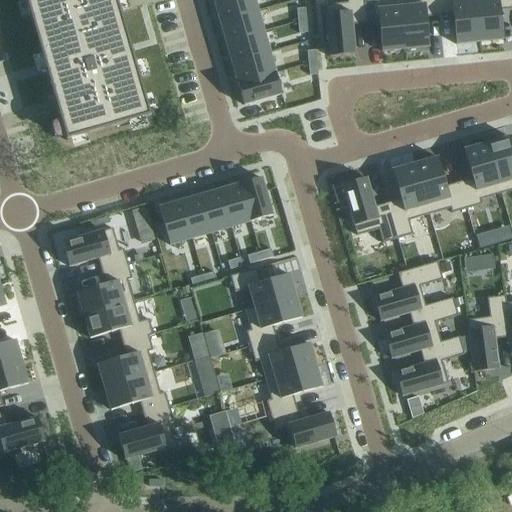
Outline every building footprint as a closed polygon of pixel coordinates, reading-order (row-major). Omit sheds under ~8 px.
[(123,0),(34,0),(69,120),(154,96),(123,0)] [(254,0),(216,0),(213,1),(219,22),(257,11),(254,0)] [(349,0),(350,4),(325,6),(327,32),(330,57),(355,55),(352,25),(365,24),(362,0),(349,0)] [(378,0),(362,0),(365,24),(378,22),(381,52),(405,50),(400,0),(387,0),(378,1),(378,0)] [(400,0),(405,50),(429,47),(426,17),(439,16),(437,0),(400,0)] [(437,0),(439,16),(452,15),(455,44),(479,42),(475,0),(437,0)] [(511,0),(475,0),(479,42),(503,40),(500,10),(511,8),(511,0)] [(305,8),(297,9),(298,21),(306,21),(305,8)] [(257,11),(219,22),(225,42),(263,31),(257,11)] [(306,21),(298,21),(299,33),(307,32),(306,21)] [(263,31),(225,42),(231,63),(269,52),(263,31)] [(315,50),(307,51),(308,63),(317,62),(315,50)] [(269,52),(231,63),(237,84),(275,73),(269,52)] [(317,62),(308,63),(310,75),(318,74),(317,62)] [(275,73),(237,84),(244,106),(281,95),(275,73)] [(511,146),(509,137),(486,144),(501,194),(511,190),(511,146)] [(472,179),(459,183),(466,208),(481,204),(479,200),(501,194),(486,144),(463,150),(472,179)] [(437,158),(415,164),(429,214),(451,208),(452,213),(466,208),(459,183),(446,186),(437,158)] [(400,199),(387,203),(397,239),(412,234),(408,221),(429,214),(415,164),(392,171),(400,199)] [(261,178),(239,185),(250,222),(272,216),(261,178)] [(366,178),(342,185),(356,235),(379,229),(383,243),(397,239),(387,203),(374,207),(366,178)] [(239,185),(220,190),(231,228),(250,222),(239,185)] [(220,190),(200,196),(211,234),(231,228),(220,190)] [(200,196),(181,202),(191,239),(211,234),(200,196)] [(181,202),(159,208),(170,246),(191,239),(181,202)] [(155,240),(145,207),(131,211),(141,245),(155,240)] [(112,228),(62,243),(69,267),(98,259),(102,272),(127,264),(123,249),(119,251),(112,228)] [(489,248),(485,235),(475,238),(479,251),(489,248)] [(271,249),(259,252),(261,260),(273,257),(271,249)] [(259,252),(247,256),(250,264),(261,260),(259,252)] [(494,271),(492,257),(478,259),(480,273),(494,271)] [(239,258),(228,261),(230,269),(242,266),(239,258)] [(376,297),(373,297),(380,321),(409,313),(426,308),(419,284),(442,278),(437,261),(397,273),(402,289),(376,297)] [(105,284),(76,293),(83,316),(133,301),(127,278),(131,277),(127,264),(102,272),(105,284)] [(256,269),(230,276),(235,292),(248,288),(253,308),(295,296),(289,274),(260,283),(256,269)] [(214,272),(202,276),(204,284),(216,280),(214,272)] [(202,276),(190,279),(193,287),(204,284),(202,276)] [(256,329),(246,332),(250,347),(277,339),(273,326),(302,318),(295,296),(253,308),(250,309),(256,329)] [(492,317),(467,321),(470,344),(474,372),(499,369),(495,339),(505,338),(508,337),(504,304),(503,296),(489,298),(492,317)] [(413,326),(384,335),(391,359),(420,351),(441,344),(434,320),(457,314),(453,300),(426,308),(409,313),(413,326)] [(133,301),(83,316),(90,339),(119,330),(122,343),(148,336),(152,335),(148,320),(140,323),(133,301)] [(126,356),(97,364),(104,387),(154,373),(147,350),(152,349),(148,336),(122,343),(126,356)] [(277,339),(250,347),(255,361),(264,358),(270,379),(315,366),(309,344),(280,352),(277,339)] [(424,364),(395,372),(402,396),(447,383),(440,359),(464,352),(460,339),(441,344),(420,351),(424,364)] [(0,368),(21,362),(15,340),(0,344),(0,368)] [(220,393),(209,357),(195,361),(205,397),(220,393)] [(21,362),(0,368),(0,407),(3,406),(0,395),(0,392),(28,384),(21,362)] [(276,399),(266,402),(271,416),(297,409),(293,396),(322,387),(315,366),(270,379),(276,399)] [(154,373),(104,387),(110,410),(139,402),(143,415),(169,408),(165,393),(160,395),(154,373)] [(407,400),(409,408),(420,405),(418,397),(407,400)] [(147,428),(118,436),(125,460),(175,446),(168,423),(173,422),(169,408),(143,415),(147,428)] [(297,409),(271,416),(275,431),(284,428),(290,451),(336,437),(329,413),(300,421),(297,409)] [(0,413),(0,454),(44,442),(38,418),(9,426),(5,412),(0,413)] [(236,449),(232,434),(215,439),(220,454),(236,449)]
